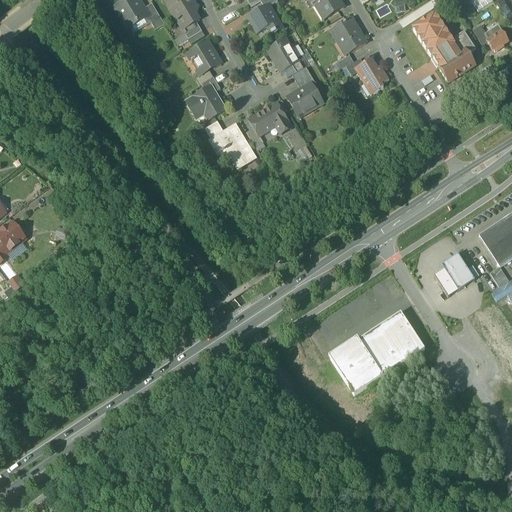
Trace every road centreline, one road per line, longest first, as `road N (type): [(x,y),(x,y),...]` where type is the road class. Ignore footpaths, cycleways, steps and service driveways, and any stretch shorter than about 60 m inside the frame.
road 1 (secondary): [(463,178),(0,488)]
road 2 (residential): [(380,41),(463,178)]
